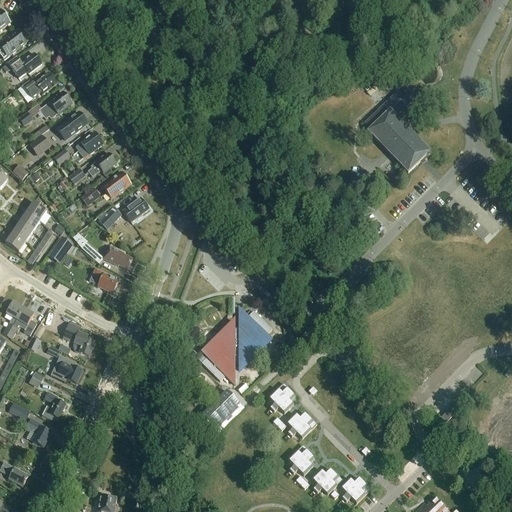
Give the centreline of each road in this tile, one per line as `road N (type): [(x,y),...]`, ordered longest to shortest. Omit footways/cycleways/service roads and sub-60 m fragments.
road 1 (tertiary): [(178,222),(169,189),(29,0)]
road 2 (residential): [(311,314),(476,151)]
road 3 (residential): [(394,493),(296,386),(327,348)]
road 4 (unknown): [(384,242),(416,282),(345,365)]
road 5 (unclassified): [(476,151),(464,89),(500,0)]
road 6 (unclassified): [(52,511),(100,414),(142,408)]
road 7 (residential): [(143,339),(84,315),(11,270)]
road 8 (residential): [(311,314),(290,308),(195,224)]
road 9 (tertiary): [(143,339),(178,222)]
road 10 (residential): [(416,416),(477,357),(511,349)]
